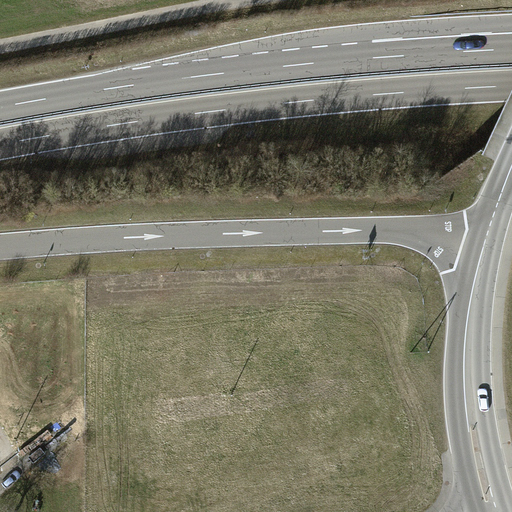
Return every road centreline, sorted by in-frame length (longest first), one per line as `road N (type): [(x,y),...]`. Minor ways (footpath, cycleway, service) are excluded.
road 1 (trunk): [(0,145),(226,110),(511,85)]
road 2 (trunk): [(499,50),(311,63),(0,107)]
road 3 (trunk): [(0,247),(388,230),(485,243)]
road 4 (secondary): [(485,243),(467,366),(473,433),(494,511)]
road 5 (track): [(0,42),(264,0)]
